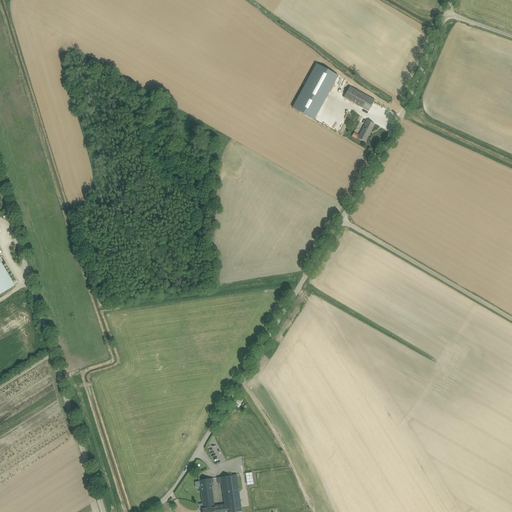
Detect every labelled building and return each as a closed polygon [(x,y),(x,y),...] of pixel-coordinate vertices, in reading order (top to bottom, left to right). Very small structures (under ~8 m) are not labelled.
[(292,108),(314,120),(338,76),(316,64),(292,108)] [(369,111),(375,100),(349,87),(344,97),(369,111)] [(358,138),(365,142),(375,124),(367,121),(358,138)] [(0,294),(15,286),(1,263),(3,262),(0,256),(0,294)] [(236,511),(242,511),(237,475),(217,478),(218,484),(221,483),(224,504),(215,505),(211,478),(199,480),(203,509),(203,511),(236,511)]
